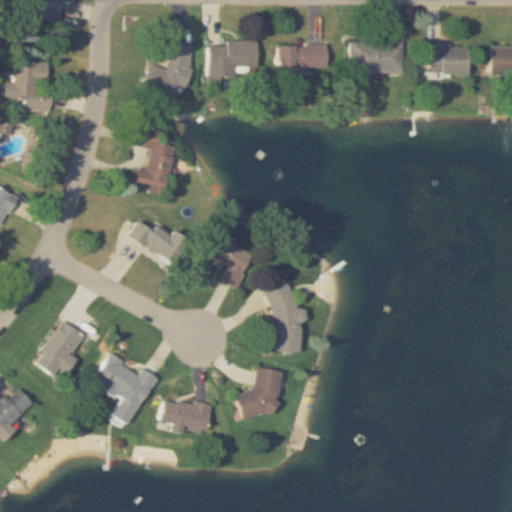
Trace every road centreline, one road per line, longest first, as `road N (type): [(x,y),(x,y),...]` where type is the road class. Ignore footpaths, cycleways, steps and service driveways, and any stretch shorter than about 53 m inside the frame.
road 1 (residential): [(108,0),(100,13),(97,94),(71,192),(0,320)]
road 2 (residential): [(189,334),(45,251)]
